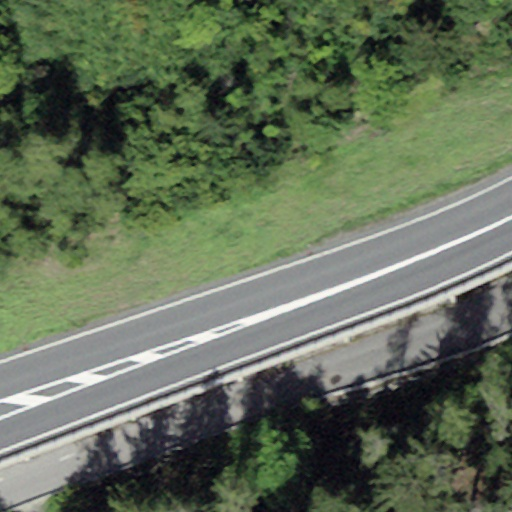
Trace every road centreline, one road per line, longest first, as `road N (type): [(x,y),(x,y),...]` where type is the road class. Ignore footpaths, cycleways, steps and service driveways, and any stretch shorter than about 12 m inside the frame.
road 1 (primary): [(511,213),(361,279),(0,406)]
road 2 (track): [(511,300),(0,492)]
